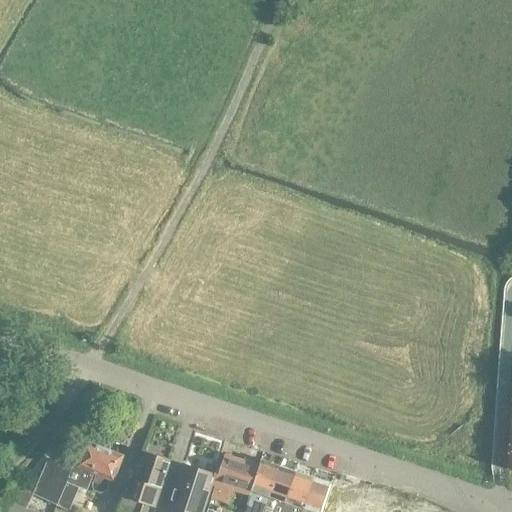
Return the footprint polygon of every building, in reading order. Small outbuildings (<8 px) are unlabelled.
[(87,441),(76,467),(76,468),(93,474),(95,475),(92,483),(92,487),(93,491),(101,494),(104,493),(107,489),(111,481),(114,482),(125,456),(87,441)] [(131,481),(126,498),(123,497),(118,510),(123,511),(141,511),(144,504),(156,508),(162,489),(159,488),(168,462),(146,454),(136,483),(131,481)] [(260,465),(225,454),(216,481),(217,481),(211,499),(228,504),(232,491),(249,497),(260,465)] [(53,502),(52,503),(69,511),(79,488),(87,491),(93,474),(76,468),(76,467),(72,466),(71,468),(47,458),(33,493),(53,502)] [(260,465),(249,497),(245,510),(250,511),(254,511),(261,493),(269,496),(278,466),(261,460),(260,465)] [(174,496),(172,495),(167,509),(176,511),(204,511),(213,485),(211,484),(215,474),(208,471),(207,473),(184,466),(174,496)] [(278,466),(269,496),(277,499),(273,511),(281,511),(296,471),(278,466)] [(300,511),(312,477),(296,471),(281,511),(300,511)] [(320,511),(330,483),(312,477),(300,511),(320,511)] [(19,488),(11,503),(13,504),(25,510),(33,494),(19,488)]
